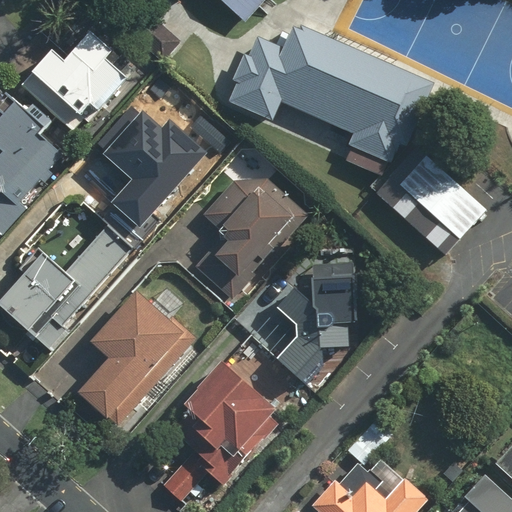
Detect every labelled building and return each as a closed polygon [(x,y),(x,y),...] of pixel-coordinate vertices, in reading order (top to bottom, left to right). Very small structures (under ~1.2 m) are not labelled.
[(226,0),(249,21),(268,0),(226,0)] [(28,85),(78,130),(85,122),(90,127),(141,70),(86,21),(28,85)] [(433,85),(297,29),(286,54),(257,43),(231,106),(274,123),(279,111),(356,143),(348,162),(393,181),(433,85)] [(0,245),(1,245),(0,243),(0,227),(9,235),(34,208),(27,203),(46,182),(53,187),(67,172),(60,166),(72,153),(55,137),(65,127),(50,113),(44,119),(16,94),(0,111),(0,245)] [(146,254),(182,215),(177,210),(210,173),(216,178),(234,157),(203,128),(189,143),(174,129),(171,131),(149,111),(134,127),(129,123),(113,140),(112,141),(112,142),(111,143),(111,145),(110,146),(110,147),(110,148),(110,150),(110,151),(110,152),(110,153),(110,155),(110,156),(111,157),(111,158),(112,159),(113,161),(113,162),(114,163),(115,164),(116,164),(117,165),(118,166),(119,167),(120,167),(121,168),(122,168),(123,169),(125,169),(126,169),(127,169),(128,169),(130,169),(131,169),(132,169),(149,184),(113,224),(140,249),(146,254)] [(310,218),(258,165),(208,214),(229,235),(198,265),(234,302),(256,281),(251,276),(310,218)] [(86,309),(140,249),(113,224),(72,270),(53,252),(5,305),(57,352),(77,330),(62,316),(76,300),(86,309)] [(274,281),(292,297),(284,306),(303,321),(303,336),(284,358),(304,374),(326,347),(354,347),(354,319),(351,319),(352,287),(348,287),(348,272),(322,271),(300,253),(274,281)] [(115,360),(84,393),(114,420),(194,332),(146,287),(96,342),(115,360)] [(286,409),(283,406),(230,358),(190,402),(198,410),(193,415),(196,418),(189,425),(192,428),(187,433),(209,454),(203,461),(225,481),(271,431),(268,429),(286,409)] [(381,419),(352,450),(369,465),(397,434),(381,419)] [(511,472),(511,449),(501,462),(511,472)] [(425,511),(434,502),(388,461),(375,475),(363,465),(347,483),(343,480),(320,507),(325,511),(425,511)] [(511,511),(511,496),(487,474),(453,511),(511,511)]
